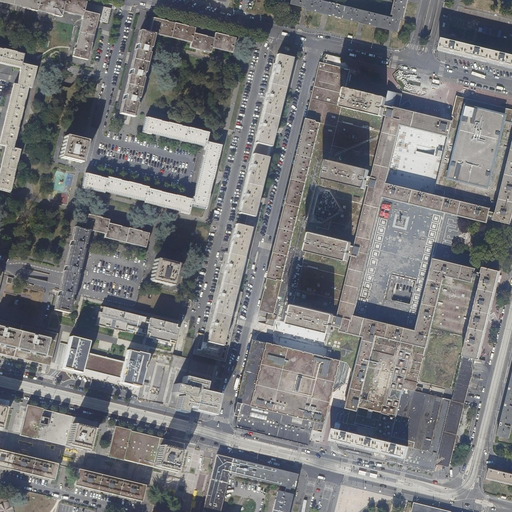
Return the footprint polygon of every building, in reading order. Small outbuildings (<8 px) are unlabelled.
[(29,7),(18,4),(8,2),(0,0),(0,1),(11,4),(29,9),(29,7)] [(47,0),(46,0),(0,0),(8,2),(18,4),(29,7),(29,9),(37,11),(37,10),(37,9),(49,12),(53,13),(53,14),(53,15),(61,17),(62,11),(62,9),(75,12),(82,14),(82,16),(81,18),(82,18),(83,19),(81,27),(79,35),(77,44),(76,48),(75,48),(74,48),(72,56),(86,59),(88,52),(89,52),(91,43),(90,43),(93,28),(94,28),(95,28),(97,21),(107,23),(111,8),(85,2),(85,3),(85,4),(78,3),(78,1),(76,0),(64,0),(64,3),(63,4),(56,2),(56,1),(56,0),(54,0),(47,0)] [(292,0),(291,4),(303,7),(304,5),(307,6),(307,8),(307,10),(398,32),(402,17),(404,18),(407,0),(393,0),(390,15),(393,16),(393,18),(320,0),(292,0)] [(79,35),(81,27),(83,19),(82,18),(79,29),(75,48),(76,48),(77,44),(79,35)] [(186,28),(187,26),(174,23),(174,25),(166,23),(167,22),(167,21),(152,18),(151,20),(148,32),(149,33),(152,34),(153,35),(156,35),(156,33),(191,41),(190,43),(189,47),(210,52),(211,48),(211,47),(232,51),(234,39),(226,38),(227,36),(214,33),(213,38),(213,39),(205,38),(205,36),(193,33),(194,30),(186,28)] [(144,73),(147,59),(149,53),(147,53),(149,48),(150,48),(153,35),(152,34),(149,33),(148,32),(144,31),(141,31),(137,45),(139,45),(138,50),(136,50),(133,60),(131,70),(133,70),(132,75),(130,75),(125,95),(127,95),(126,100),(124,100),(120,114),(134,117),(137,103),(136,103),(137,98),(138,98),(143,78),(142,78),(143,73),(144,73)] [(191,41),(156,33),(156,35),(168,37),(190,43),(191,41)] [(440,50),(511,67),(511,55),(442,38),(440,50)] [(12,184),(14,176),(13,176),(12,175),(16,160),(17,161),(20,148),(13,146),(12,146),(14,138),(16,139),(19,126),(18,126),(17,126),(19,118),(20,118),(24,105),(23,105),(22,105),(24,98),(25,98),(26,95),(27,90),(30,90),(32,82),(33,82),(36,68),(21,65),(22,64),(23,57),(16,55),(16,53),(3,50),(3,52),(0,50),(0,61),(20,67),(19,68),(19,71),(20,71),(21,71),(18,85),(17,84),(15,84),(11,99),(0,145),(6,147),(7,147),(5,154),(0,176),(0,186),(11,189),(12,184)] [(270,147),(292,59),(277,55),(255,143),(270,147)] [(345,67),(346,62),(334,59),(333,64),(345,67)] [(340,306),(357,236),(368,192),(376,157),(386,119),(382,118),(382,116),(381,117),(342,107),(342,106),(341,106),(342,98),(344,99),(344,96),(343,96),(345,88),(349,70),(321,63),(307,121),(319,124),(313,148),(322,150),(329,152),(329,154),(330,154),(328,161),(368,170),(369,172),(367,179),(366,179),(365,181),(367,182),(365,189),(363,189),(324,180),(323,181),(318,180),(312,204),(307,225),(312,227),(311,233),(351,243),(352,244),(350,251),(349,251),(348,253),(349,254),(348,261),(346,261),(306,252),(303,265),(297,263),(292,284),(298,285),(295,295),(293,305),(333,315),(333,316),(334,316),(332,324),(331,323),(330,325),(331,326),(331,327),(335,327),(340,306)] [(0,145),(11,99),(15,84),(13,84),(9,103),(5,122),(1,137),(0,140),(0,145)] [(385,105),(387,99),(385,98),(346,88),(345,88),(343,96),(344,96),(344,99),(342,98),(341,106),(342,106),(342,107),(381,117),(382,116),(384,109),(383,108),(384,106),(385,106),(385,105)] [(448,177),(466,105),(468,99),(458,96),(452,120),(448,137),(439,175),(436,190),(445,192),(448,177)] [(505,114),(506,108),(468,99),(466,105),(505,114)] [(482,205),(444,195),(387,182),(392,162),(401,125),(448,137),(452,120),(393,106),(393,107),(385,105),(385,106),(384,106),(383,108),(384,109),(382,116),(382,118),(386,119),(376,157),(368,192),(357,236),(340,306),(335,327),(339,329),(339,332),(362,337),(363,333),(369,334),(369,332),(376,334),(376,336),(397,341),(398,340),(417,345),(426,347),(444,274),(472,281),(473,276),(481,278),(482,273),(474,271),(475,268),(433,257),(415,330),(355,315),(356,310),(383,198),(488,223),(489,215),(496,217),(497,212),(490,211),(491,207),(482,205)] [(487,186),(502,126),(505,114),(466,105),(448,177),(445,192),(444,195),(482,205),(487,186)] [(509,123),(511,111),(511,109),(506,108),(505,114),(502,126),(508,128),(509,123)] [(148,188),(140,186),(140,185),(128,182),(127,182),(127,184),(120,182),(120,180),(107,177),(107,179),(106,180),(99,178),(99,177),(86,173),(82,188),(90,190),(90,189),(91,188),(104,191),(105,190),(123,194),(135,197),(145,200),(144,201),(156,204),(170,207),(181,210),(181,211),(181,212),(188,214),(190,205),(190,204),(205,208),(206,206),(209,194),(207,194),(210,181),(211,178),(212,179),(213,176),(215,166),(214,166),(216,158),(217,159),(220,145),(206,142),(206,141),(208,134),(200,132),(200,131),(188,128),(187,129),(180,127),(180,126),(168,123),(167,124),(160,122),(160,121),(147,117),(143,132),(150,134),(150,133),(151,132),(178,139),(205,145),(205,147),(204,149),(205,150),(206,150),(202,166),(200,177),(195,197),(194,197),(192,197),(192,199),(191,201),(184,199),(185,197),(176,195),(176,196),(175,197),(160,193),(160,192),(160,191),(148,188)] [(302,193),(303,190),(307,175),(313,148),(319,124),(307,121),(268,277),(281,280),(283,269),(296,218),(297,214),(302,193)] [(497,212),(511,152),(511,123),(509,123),(508,128),(502,126),(487,186),(482,205),(491,207),(490,211),(497,212)] [(178,139),(151,132),(150,133),(159,135),(171,138),(184,141),(198,145),(205,147),(205,145),(178,139)] [(60,158),(82,162),(87,141),(65,136),(63,137),(60,158)] [(416,161),(421,142),(402,137),(397,156),(416,161)] [(195,197),(200,177),(202,166),(206,150),(205,150),(200,170),(195,193),(194,197),(195,197)] [(510,224),(511,217),(511,152),(497,212),(496,217),(495,220),(510,224)] [(254,211),(268,158),(252,154),(238,213),(247,215),(253,217),(254,211)] [(367,179),(369,172),(368,170),(328,161),(327,161),(325,168),(326,169),(326,171),(325,171),(323,179),(324,179),(324,180),(363,189),(365,189),(367,182),(365,181),(366,179),(367,179)] [(135,197),(123,194),(105,190),(104,191),(128,197),(144,201),(145,200),(135,197)] [(181,210),(170,207),(156,204),(144,201),(144,202),(156,205),(181,211),(181,210)] [(249,260),(261,213),(254,211),(253,217),(247,215),(244,227),(249,228),(250,228),(243,258),(249,260)] [(140,233),(141,231),(128,228),(127,230),(120,228),(120,227),(120,226),(108,223),(109,221),(101,219),(101,217),(87,214),(84,229),(84,230),(88,231),(91,232),(91,231),(92,229),(105,233),(105,234),(104,236),(127,242),(145,247),(148,235),(140,233)] [(277,301),(279,292),(281,292),(285,275),(283,274),(284,270),(287,271),(290,261),(287,260),(296,225),(298,225),(300,219),(296,218),(283,269),(281,280),(268,277),(260,310),(275,314),(279,302),(277,301)] [(220,345),(249,228),(244,227),(235,224),(228,254),(225,253),(223,262),(225,263),(223,273),(221,273),(216,292),(218,292),(215,303),(213,302),(209,321),(211,321),(208,332),(207,332),(207,335),(205,342),(220,345)] [(79,270),(83,250),(84,245),(85,245),(88,231),(84,230),(84,229),(83,229),(75,227),(72,241),(71,246),(70,248),(67,263),(66,266),(65,271),(64,275),(60,291),(59,296),(55,311),(68,314),(72,300),(71,299),(72,295),(73,295),(78,274),(77,274),(78,269),(79,270)] [(195,255),(198,240),(171,233),(167,248),(195,255)] [(350,251),(352,244),(351,243),(311,233),(310,234),(309,234),(307,241),(309,241),(308,244),(307,243),(305,251),(306,251),(306,252),(346,261),(348,261),(349,254),(348,253),(349,251),(350,251)] [(127,242),(104,236),(104,238),(135,245),(145,248),(145,247),(127,242)] [(172,286),(177,264),(155,259),(150,281),(172,286)] [(371,289),(375,269),(367,267),(363,287),(371,289)] [(477,360),(499,271),(484,267),(482,273),(481,278),(462,356),(477,360)] [(462,356),(481,278),(473,276),(472,281),(444,274),(426,347),(417,381),(454,389),(462,356)] [(391,276),(385,298),(391,300),(395,282),(397,283),(398,278),(391,276)] [(225,362),(242,293),(235,291),(221,346),(220,345),(205,342),(207,335),(204,334),(199,355),(225,362)] [(144,318),(96,305),(91,324),(139,336),(144,318)] [(332,324),(334,316),(333,316),(333,315),(293,305),(293,306),(291,306),(289,313),(291,314),(290,316),(289,316),(287,323),(288,323),(288,324),(328,333),(330,333),(331,327),(331,326),(330,325),(331,323),(332,324)] [(178,326),(153,319),(148,337),(173,344),(178,326)] [(45,358),(51,335),(0,322),(0,345),(6,347),(6,349),(25,353),(25,352),(34,354),(34,355),(45,358)] [(358,412),(374,342),(376,336),(376,334),(369,332),(369,334),(363,333),(362,337),(345,409),(348,410),(358,412)] [(375,431),(397,341),(376,336),(374,342),(358,412),(348,410),(345,423),(375,431)] [(92,344),(70,338),(63,369),(146,390),(154,357),(127,350),(124,361),(90,353),(92,344)] [(417,381),(426,347),(417,345),(410,372),(406,372),(404,380),(417,383),(417,381)] [(322,418),(335,363),(268,347),(255,403),(322,418)] [(508,439),(511,422),(511,374),(509,385),(508,389),(505,403),(504,406),(501,421),(500,425),(497,436),(508,439)] [(201,392),(204,381),(181,375),(179,383),(182,384),(182,385),(173,383),(171,392),(180,394),(180,395),(178,395),(175,408),(175,410),(184,412),(185,411),(186,406),(210,411),(214,395),(201,392)] [(434,471),(451,400),(407,389),(407,391),(402,390),(389,442),(407,447),(404,464),(415,467),(434,471)] [(89,449),(93,428),(78,424),(48,417),(30,413),(25,434),(32,436),(63,443),(89,449)] [(373,438),(375,431),(345,423),(343,431),(373,438)] [(407,447),(389,442),(373,438),(343,431),(333,429),(330,440),(337,442),(336,448),(372,456),(373,451),(386,454),(385,459),(404,464),(407,447)] [(177,462),(181,449),(166,445),(148,441),(130,437),(118,434),(116,440),(113,455),(121,457),(142,462),(155,465),(175,470),(177,462)] [(55,464),(32,459),(7,453),(0,451),(0,465),(9,468),(52,478),(55,464)] [(293,490),(295,485),(296,481),(297,476),(283,472),(266,468),(252,464),(232,459),(231,462),(231,464),(230,468),(228,474),(253,480),(272,485),(285,488),(289,489),(293,490)] [(209,511),(219,511),(223,498),(227,479),(228,474),(230,468),(231,464),(219,461),(212,487),(207,506),(206,511),(209,511)] [(511,474),(501,472),(498,471),(489,469),(486,479),(511,484),(511,474)] [(144,486),(100,475),(79,470),(76,484),(86,486),(141,499),(144,486)] [(286,511),(288,505),(290,495),(287,494),(283,493),(277,492),(273,510),(271,511),(286,511)] [(14,511),(14,508),(13,507),(11,504),(8,502),(4,503),(0,504),(0,511),(14,511)]
